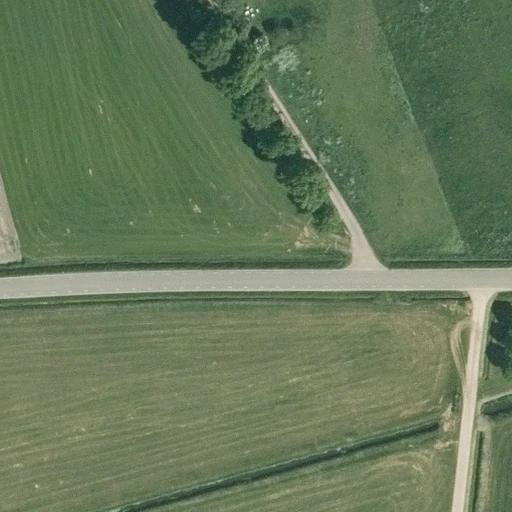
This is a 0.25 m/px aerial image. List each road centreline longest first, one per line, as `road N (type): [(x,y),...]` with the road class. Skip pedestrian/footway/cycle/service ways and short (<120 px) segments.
road 1 (unclassified): [(511,282),(0,289)]
road 2 (unknown): [(487,282),(464,511)]
